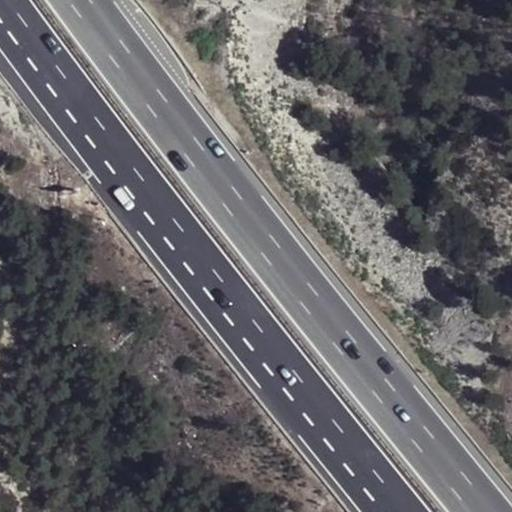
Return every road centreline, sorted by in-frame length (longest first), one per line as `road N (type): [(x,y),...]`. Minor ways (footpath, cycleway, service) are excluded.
road 1 (motorway): [(476,511),(72,0)]
road 2 (motorway): [(0,25),(168,238),(405,511)]
